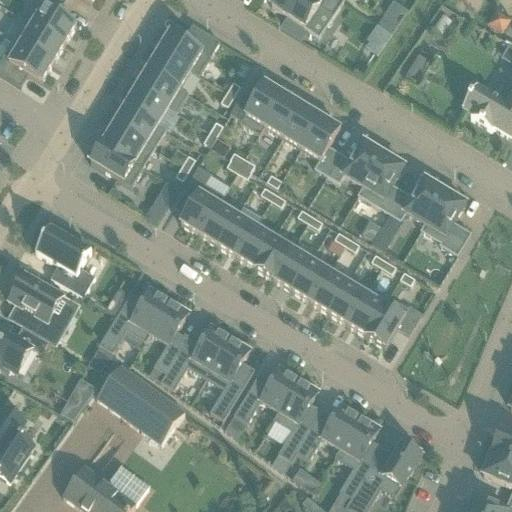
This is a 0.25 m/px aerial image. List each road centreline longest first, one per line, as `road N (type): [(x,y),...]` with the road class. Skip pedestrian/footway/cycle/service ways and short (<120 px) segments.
road 1 (residential): [(462,441),(35,188)]
road 2 (residential): [(224,20),(511,191)]
road 3 (residential): [(66,135),(150,0)]
road 4 (residential): [(511,317),(462,441)]
